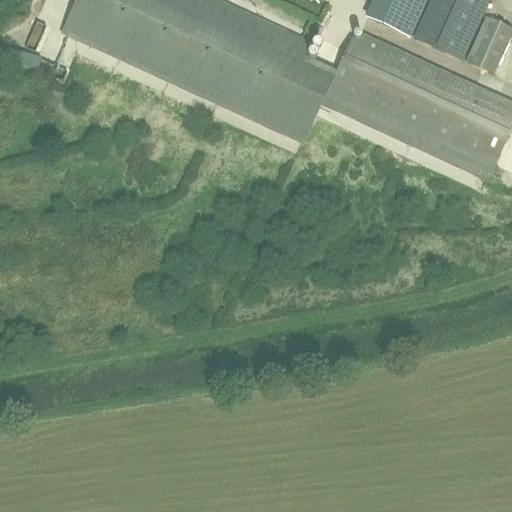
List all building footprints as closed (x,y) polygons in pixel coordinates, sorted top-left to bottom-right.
[(329,90),(494,166),(511,127),(511,106),(363,38),(360,44),(352,40),(336,75),(304,60),(310,45),(213,0),(76,0),(69,16),(312,126),(329,90)] [(425,0),(374,0),(366,20),(408,38),(425,0)] [(459,62),(486,1),(483,0),(432,0),(414,41),(459,62)] [(0,4),(0,16),(27,17),(27,4),(0,4)] [(511,29),(485,18),(464,64),(493,77),(511,36),(511,29)] [(25,50),(34,53),(44,28),(34,25),(25,50)]
